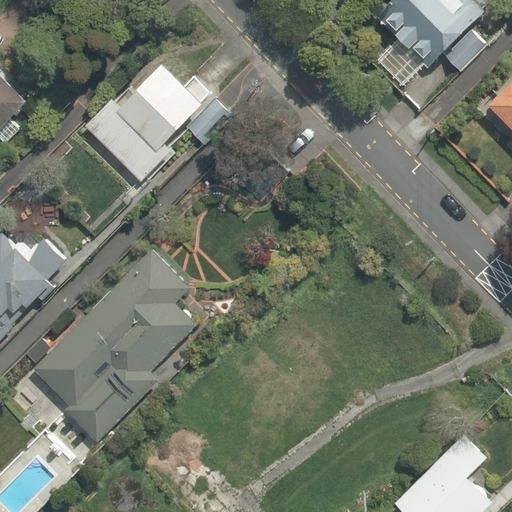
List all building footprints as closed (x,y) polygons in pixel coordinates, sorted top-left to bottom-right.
[(480,13),(490,3),(486,0),(383,0),(379,5),(378,29),(425,73),(439,58),(459,76),(500,32),(480,13)] [(218,94),(174,48),(118,100),(112,93),(79,123),(137,185),(175,150),(167,141),(218,94)] [(511,78),(484,105),(511,134),(511,78)] [(0,125),(22,104),(0,80),(0,125)] [(0,338),(18,318),(14,314),(21,305),(29,312),(54,284),(47,277),(62,260),(4,209),(0,213),(0,338)] [(95,446),(160,379),(151,371),(193,326),(179,313),(189,303),(183,297),(191,289),(151,251),(33,374),(73,412),(67,419),(95,446)] [(269,313),(168,434),(158,447),(196,478),(206,466),(238,492),(339,371),(269,313)] [(468,477),(488,452),(457,426),(389,507),(394,511),(475,511),(490,495),(468,477)]
